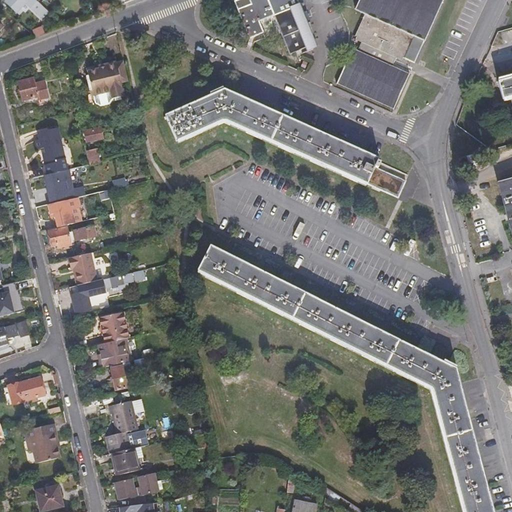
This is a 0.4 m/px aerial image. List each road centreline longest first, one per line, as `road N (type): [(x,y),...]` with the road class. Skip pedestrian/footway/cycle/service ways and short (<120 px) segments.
road 1 (residential): [(466,292),(252,188),(233,201),(240,219),(479,341)]
road 2 (residential): [(157,1),(183,32),(432,145)]
road 3 (residential): [(0,95),(59,349)]
road 4 (residential): [(0,65),(157,1)]
road 5 (residential): [(59,349),(97,511)]
road 6 (residential): [(432,145),(496,0)]
road 7 (residential): [(466,292),(432,145)]
road 8 (residential): [(511,460),(479,341)]
